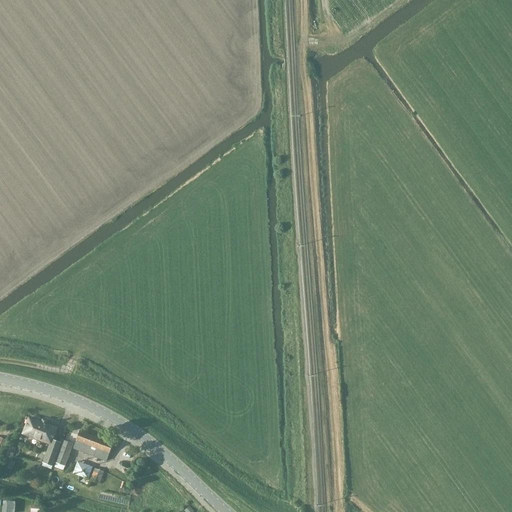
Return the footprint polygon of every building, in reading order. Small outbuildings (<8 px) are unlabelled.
[(61,443),(54,440),(58,428),(47,423),(48,421),(42,419),(41,421),(28,417),(21,434),(49,445),(42,463),(53,467),(61,443)] [(109,453),(112,444),(79,431),(76,441),(73,449),(105,461),(109,453)] [(64,466),(73,443),(63,440),(55,462),(64,466)] [(74,462),(70,475),(86,479),(90,467),(74,462)] [(99,484),(103,472),(94,468),(90,480),(99,484)]
